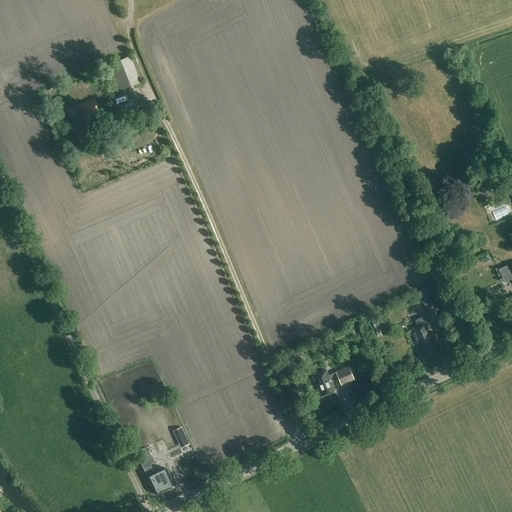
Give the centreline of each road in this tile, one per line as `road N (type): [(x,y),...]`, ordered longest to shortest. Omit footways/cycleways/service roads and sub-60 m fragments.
road 1 (track): [(131,0),(127,32),(305,442)]
road 2 (tertiary): [(156,511),(511,348)]
road 3 (track): [(0,183),(147,511)]
